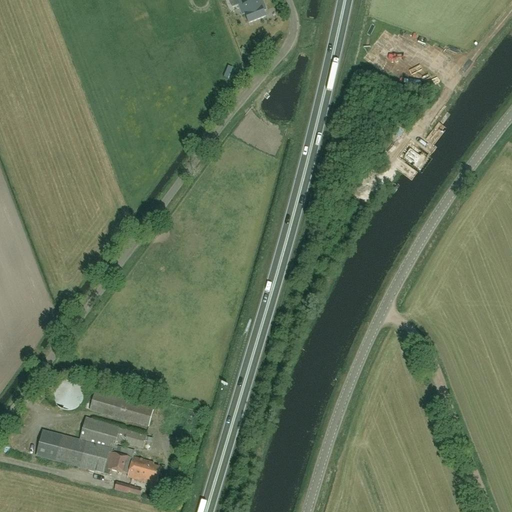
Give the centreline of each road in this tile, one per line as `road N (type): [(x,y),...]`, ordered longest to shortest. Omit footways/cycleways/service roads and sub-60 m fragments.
road 1 (trunk): [(207,511),(279,270),(346,0)]
road 2 (unclassified): [(0,433),(284,51),(294,32),(292,0)]
road 3 (tertiary): [(384,309),(511,108)]
road 4 (unclassified): [(384,309),(419,339),(434,365),(489,511)]
road 5 (tertiary): [(306,511),(330,430),(384,309)]
road 6 (unclassified): [(408,142),(511,12)]
